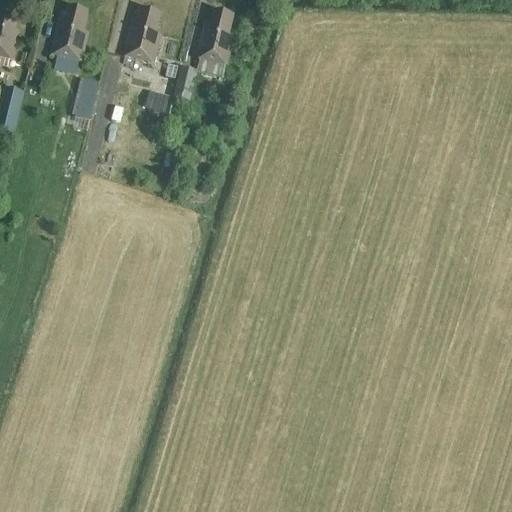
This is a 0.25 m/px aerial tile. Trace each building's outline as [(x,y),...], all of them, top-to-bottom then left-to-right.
[(13,34),(18,15),(0,10),(0,70),(6,72),(8,64),(11,64),(18,36),(13,34)] [(82,36),(87,17),(67,12),(65,22),(60,21),(50,59),(80,66),(87,37),(82,36)] [(155,38),(160,19),(140,14),(138,24),(132,23),(123,60),(142,65),(139,76),(149,79),(152,67),(153,68),(160,39),(155,38)] [(196,75),(196,76),(221,82),(224,69),(226,70),(233,41),(228,40),(233,21),(213,16),(210,26),(205,25),(196,62),(197,63),(197,64),(199,64),(196,75)] [(196,76),(196,75),(180,71),(172,101),(189,105),(196,76)] [(90,122),(98,89),(83,85),(75,118),(90,122)] [(149,95),(145,112),(164,117),(169,100),(149,95)] [(0,127),(15,131),(23,100),(6,96),(0,119),(0,127)] [(141,153),(158,160),(167,141),(150,133),(141,153)]
